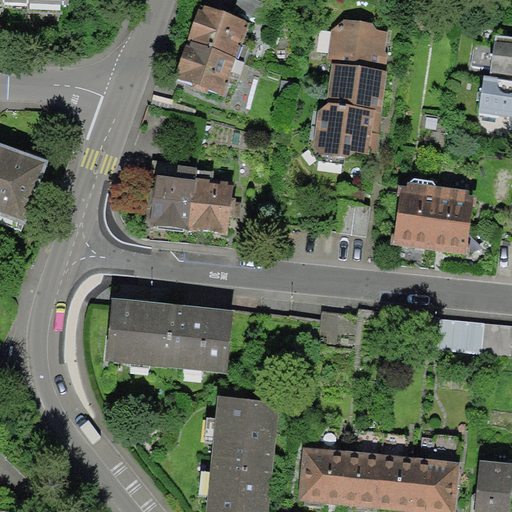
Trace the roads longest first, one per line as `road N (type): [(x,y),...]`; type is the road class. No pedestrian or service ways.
road 1 (residential): [(66,261),(511,305)]
road 2 (tertiary): [(151,511),(84,433),(54,382),(49,321),(66,261)]
road 3 (tertiary): [(66,261),(120,101)]
road 4 (residential): [(0,82),(80,87),(120,101)]
